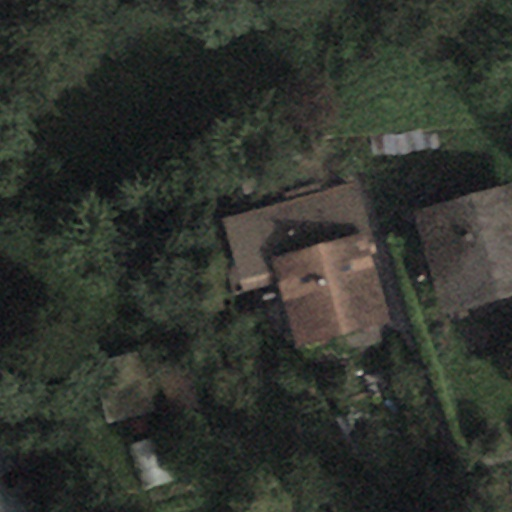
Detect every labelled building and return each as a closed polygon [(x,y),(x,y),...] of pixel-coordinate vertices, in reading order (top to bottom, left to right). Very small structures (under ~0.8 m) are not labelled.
[(279,153),(240,161),(247,194),(286,185),(279,153)] [(193,194),(225,172),(213,155),(181,177),(193,194)] [(289,267),(357,248),(372,244),(355,186),(217,225),(235,292),(255,287),(252,278),(285,268),(289,267)] [(511,195),(431,219),(453,297),(511,280),(511,195)] [(289,267),(285,268),(303,333),(375,312),(357,248),(289,267)] [(151,410),(136,351),(106,359),(121,418),(151,410)]
